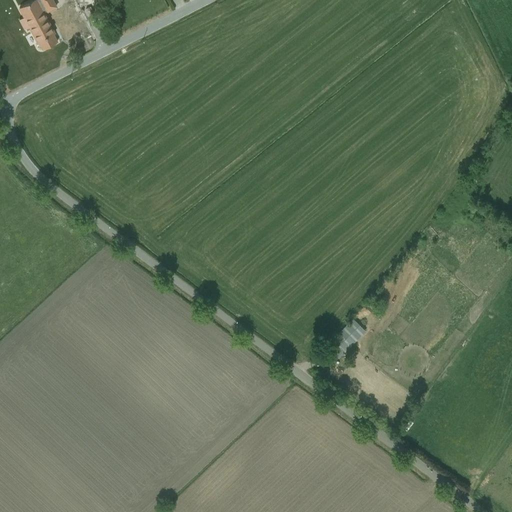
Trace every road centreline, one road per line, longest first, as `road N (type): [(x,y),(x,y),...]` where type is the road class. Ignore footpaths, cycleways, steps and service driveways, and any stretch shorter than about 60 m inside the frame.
road 1 (unclassified): [(479,511),(50,185),(21,155),(0,103)]
road 2 (unclassified): [(207,0),(0,103)]
